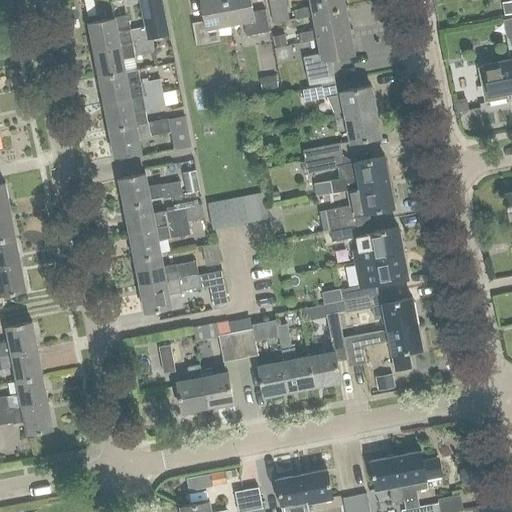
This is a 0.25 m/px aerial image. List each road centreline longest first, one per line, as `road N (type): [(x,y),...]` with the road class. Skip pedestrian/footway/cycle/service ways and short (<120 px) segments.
road 1 (residential): [(123,472),(32,0)]
road 2 (residential): [(123,472),(494,398)]
road 3 (residential): [(494,398),(456,175)]
road 4 (residential): [(456,175),(420,0)]
road 5 (residential): [(0,495),(123,472)]
